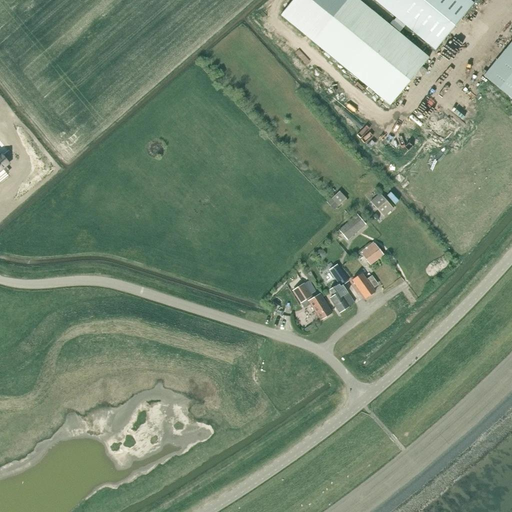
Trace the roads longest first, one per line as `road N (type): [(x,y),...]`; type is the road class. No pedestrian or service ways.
road 1 (unclassified): [(361,400),(320,351),(264,330),(122,285),(0,279)]
road 2 (tertiary): [(361,400),(511,254)]
road 3 (tertiary): [(205,511),(361,400)]
